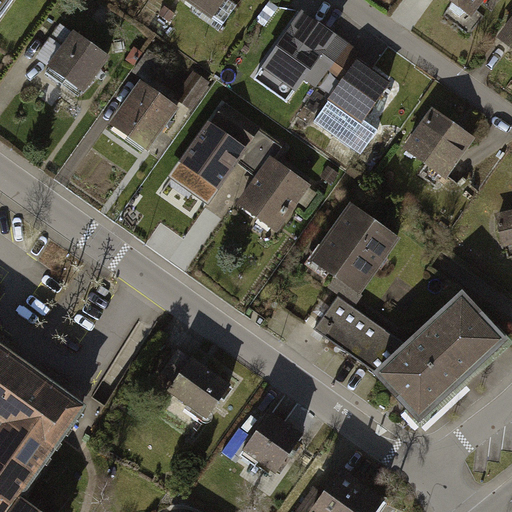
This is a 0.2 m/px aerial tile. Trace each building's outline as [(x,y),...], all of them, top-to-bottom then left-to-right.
[(0,0),(0,22),(15,0),(0,0)] [(193,0),(215,15),(225,0),(193,0)] [(471,17),(483,0),(448,0),(454,4),(451,11),(462,19),(467,14),(471,17)] [(348,47),(303,14),(264,67),(297,91),(305,80),(316,87),(329,69),(332,70),(348,47)] [(84,95),(110,58),(76,34),(75,35),(61,25),(38,57),(52,67),(47,75),(62,86),(65,82),(84,95)] [(511,25),(501,39),(511,47),(511,25)] [(363,57),(348,47),(332,70),(346,80),(358,63),(363,57)] [(149,51),(134,72),(149,83),(164,62),(149,51)] [(358,125),(388,84),(358,63),(346,80),(316,121),(360,153),(373,136),(358,125)] [(208,83),(194,74),(177,98),(192,108),(208,83)] [(144,153),(176,108),(144,85),(112,130),(144,153)] [(225,107),(211,128),(222,136),(227,129),(249,144),(244,152),(241,155),(265,172),(272,162),(283,148),(225,107)] [(462,133),(434,114),(408,150),(449,178),(470,147),(458,139),(462,133)] [(211,128),(209,127),(183,163),(218,188),(241,155),(244,152),(222,136),(211,128)] [(306,187),(272,162),(265,172),(244,201),(278,225),(306,187)] [(399,241),(352,208),(313,263),(359,297),(399,241)] [(511,213),(499,217),(504,239),(511,237),(511,213)] [(419,426),(508,344),(467,299),(412,351),(383,377),(378,382),(419,426)] [(317,332),(383,377),(412,351),(339,300),(317,332)] [(82,407),(0,347),(0,511),(38,511),(17,497),(82,407)] [(208,417),(229,386),(179,351),(157,381),(208,417)] [(302,444),(267,418),(239,457),(274,483),(302,444)] [(373,511),(381,502),(340,473),(324,495),(320,492),(315,489),(298,511),(373,511)]
